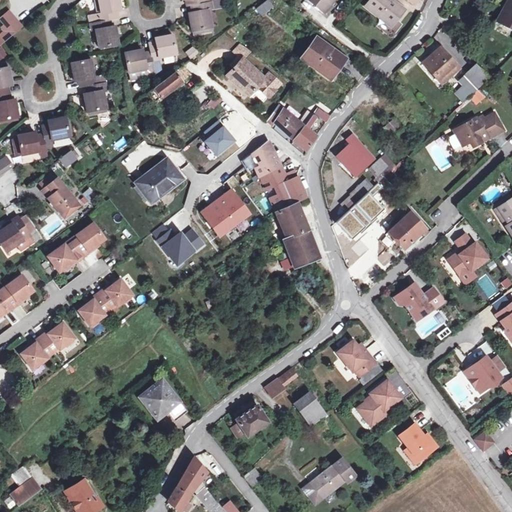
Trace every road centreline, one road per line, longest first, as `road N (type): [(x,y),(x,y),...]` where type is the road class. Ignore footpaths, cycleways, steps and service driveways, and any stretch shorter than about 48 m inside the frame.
road 1 (residential): [(348,301),(310,170),(331,130),(426,28),(442,0)]
road 2 (residential): [(360,305),(511,510)]
road 3 (residential): [(360,305),(442,229),(449,199),(511,142)]
road 4 (residential): [(198,432),(313,345),(348,301)]
road 5 (residential): [(0,343),(105,262)]
